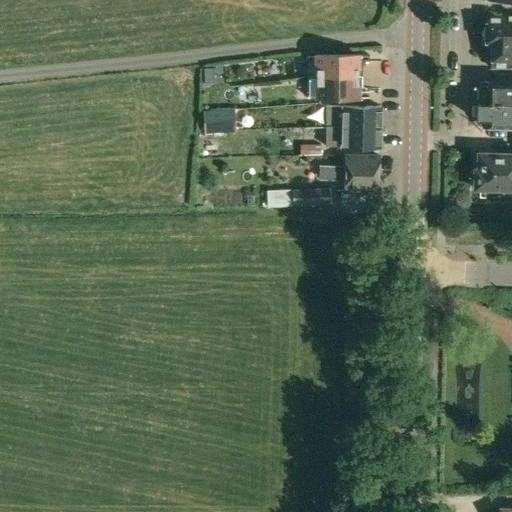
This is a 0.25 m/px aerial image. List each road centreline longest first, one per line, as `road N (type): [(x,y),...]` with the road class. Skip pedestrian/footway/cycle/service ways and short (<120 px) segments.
road 1 (secondary): [(413,511),(416,276)]
road 2 (residential): [(418,139),(462,136),(465,0)]
road 3 (secondary): [(418,139),(421,0)]
road 4 (secondary): [(416,276),(418,139)]
